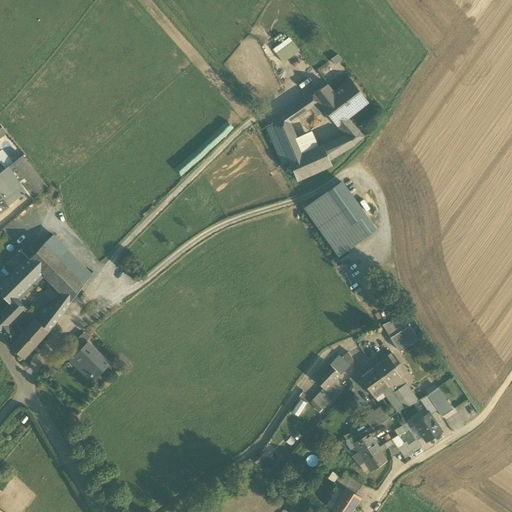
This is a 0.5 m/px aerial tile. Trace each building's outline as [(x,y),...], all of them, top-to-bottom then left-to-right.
[(273,49),(277,55),(293,43),(289,37),(273,49)] [(277,55),(283,62),(299,50),(293,43),(277,55)] [(331,59),(335,65),(342,60),(337,55),(331,59)] [(330,96),(347,117),(367,102),(351,80),(334,93),(330,96)] [(342,132),(345,135),(353,146),(363,137),(347,117),(330,96),(334,93),(327,84),(312,94),(312,95),(292,109),(297,117),(310,108),(318,102),(325,111),(336,125),(342,132)] [(318,102),(310,108),(316,117),(325,111),(318,102)] [(292,109),(285,113),(289,123),(297,117),(292,109)] [(332,166),(330,160),(323,145),(319,146),(303,153),(296,138),(289,123),(285,113),(272,122),(273,123),(277,132),(286,154),(289,162),(297,181),(332,166)] [(234,118),(207,143),(211,148),(238,122),(234,118)] [(270,135),(277,132),(273,123),(266,126),(270,135)] [(296,138),(303,153),(319,146),(312,131),(296,138)] [(280,157),(286,154),(277,132),(270,135),(280,157)] [(330,160),(353,146),(345,135),(323,145),(330,160)] [(0,151),(0,161),(6,169),(13,164),(1,150),(0,151)] [(289,162),(286,154),(280,157),(283,165),(289,162)] [(0,194),(8,207),(26,192),(32,200),(48,187),(22,156),(13,164),(6,169),(0,174),(0,194)] [(341,182),(324,193),(348,227),(365,216),(341,182)] [(376,231),(365,216),(348,227),(324,193),(304,208),(339,257),(376,231)] [(8,207),(0,194),(0,212),(8,207)] [(53,235),(44,244),(84,285),(92,274),(53,235)] [(71,302),(84,285),(44,244),(29,259),(42,273),(65,295),(60,299),(68,306),(71,302)] [(17,298),(42,273),(29,259),(29,258),(0,287),(0,294),(10,304),(17,298)] [(27,308),(17,298),(10,304),(0,314),(0,330),(10,346),(17,339),(9,326),(27,308)] [(54,304),(63,313),(68,306),(60,299),(54,304)] [(54,304),(38,322),(49,331),(63,313),(54,304)] [(386,324),(393,336),(410,326),(404,316),(386,324)] [(49,331),(38,322),(35,319),(17,339),(10,346),(24,359),(49,331)] [(393,336),(386,324),(383,325),(390,337),(393,336)] [(390,338),(398,351),(418,339),(410,326),(393,336),(390,337),(390,338)] [(74,342),(80,347),(85,342),(86,341),(89,338),(83,332),(74,342)] [(94,378),(95,379),(110,363),(88,342),(86,343),(81,349),(82,349),(80,352),(79,351),(71,359),(82,370),(84,368),(93,377),(94,378)] [(342,357),(350,365),(354,361),(348,352),(342,357)] [(387,356),(387,357),(387,356),(395,367),(400,364),(392,353),(387,356)] [(323,388),(326,391),(335,382),(335,381),(350,365),(342,357),(339,354),(315,380),(323,388)] [(374,366),(389,387),(401,378),(402,377),(395,367),(387,356),(387,357),(374,366)] [(374,398),(383,391),(389,387),(374,366),(359,378),(374,398)] [(389,387),(404,408),(418,400),(401,378),(389,387)] [(340,386),(335,382),(326,391),(324,393),(329,398),(340,386)] [(404,408),(389,387),(383,391),(398,412),(404,408)] [(452,410),(438,388),(428,395),(438,410),(437,410),(441,417),(452,410)] [(312,400),(322,409),(331,399),(329,398),(324,393),(322,390),(312,400)] [(437,410),(438,410),(428,395),(420,400),(429,413),(430,415),(437,410)] [(322,409),(312,400),(310,403),(316,408),(315,409),(319,413),(322,409)] [(381,406),(374,411),(382,421),(389,418),(381,406)] [(371,427),(382,421),(374,411),(364,418),(371,427)] [(423,437),(426,442),(441,432),(430,415),(429,413),(414,423),(415,425),(423,437)] [(382,422),(385,428),(381,431),(381,432),(387,429),(386,427),(393,423),(389,418),(382,422)] [(364,462),(381,452),(387,449),(386,448),(384,444),(379,447),(376,443),(376,442),(373,437),(381,432),(381,431),(385,428),(382,422),(371,427),(350,438),(355,448),(358,452),(364,462)] [(403,433),(409,429),(405,423),(400,427),(403,433)] [(415,425),(409,429),(416,441),(423,437),(415,425)] [(403,433),(400,427),(394,430),(398,436),(398,435),(399,436),(403,433)] [(399,436),(404,443),(407,448),(416,441),(409,429),(403,433),(399,436)] [(298,432),(293,437),(297,441),(302,436),(298,432)] [(404,443),(399,436),(398,435),(398,436),(391,439),(394,444),(397,448),(404,443)] [(296,441),(291,436),(286,442),(291,446),(296,441)] [(350,450),(355,448),(350,438),(344,441),(350,450)] [(391,439),(384,444),(386,448),(388,447),(394,444),(391,439)] [(400,452),(405,458),(421,447),(416,441),(407,448),(404,443),(397,448),(400,452)] [(394,444),(388,447),(392,457),(400,452),(397,448),(394,444)] [(252,460),(257,465),(268,453),(264,449),(252,460)] [(359,465),(364,462),(358,452),(352,456),(359,465)] [(387,462),(381,452),(364,462),(369,470),(371,473),(387,462)] [(364,462),(359,465),(364,473),(369,470),(364,462)] [(304,472),(294,471),(294,480),(303,481),(304,472)] [(344,488),(348,482),(343,479),(332,472),(328,477),(336,483),(344,488)] [(346,474),(343,479),(348,482),(351,477),(346,474)] [(351,477),(348,482),(344,488),(346,489),(346,488),(355,495),(359,490),(362,485),(351,477)] [(335,511),(351,511),(361,498),(355,495),(346,488),(346,489),(336,504),(332,510),(334,511),(335,511)] [(332,510),(336,504),(329,500),(325,505),(332,510)]
